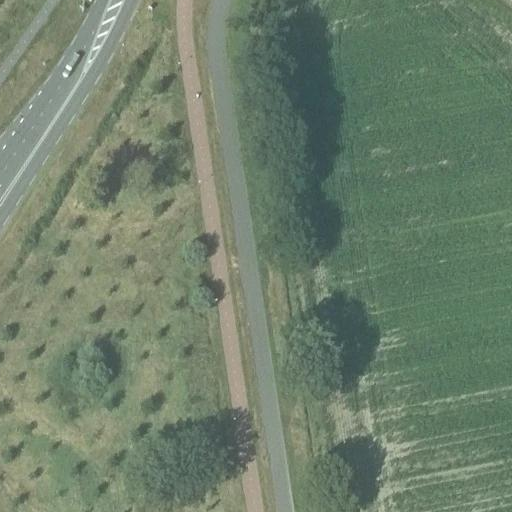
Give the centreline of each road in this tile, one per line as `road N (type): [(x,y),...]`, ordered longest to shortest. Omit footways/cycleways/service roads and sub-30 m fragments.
road 1 (unclassified): [(221,0),(215,46),(286,511)]
road 2 (tertiary): [(0,204),(83,73),(115,0)]
